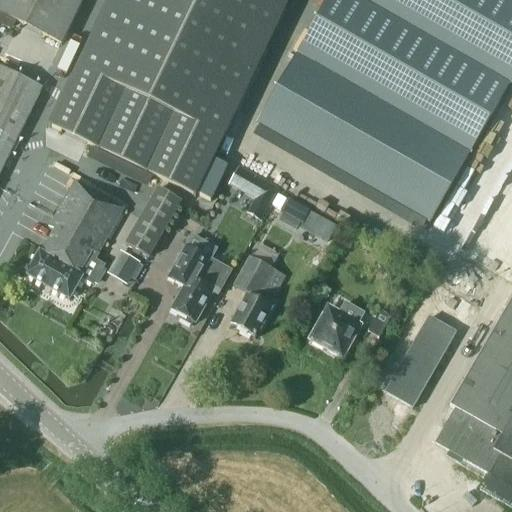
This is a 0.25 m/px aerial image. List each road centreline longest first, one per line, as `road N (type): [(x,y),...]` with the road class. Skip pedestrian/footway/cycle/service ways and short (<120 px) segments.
road 1 (unclassified): [(72,443),(92,426),(270,414),(326,438),(406,511)]
road 2 (unknown): [(0,227),(100,0)]
